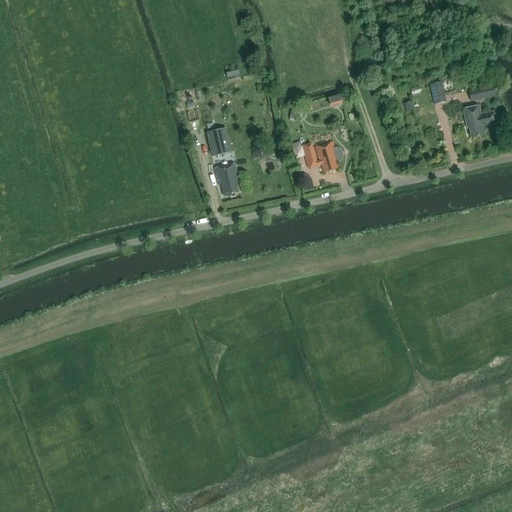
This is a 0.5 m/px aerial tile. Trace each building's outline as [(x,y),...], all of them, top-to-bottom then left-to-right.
[(227,81),(240,78),(237,64),(224,67),(227,81)] [(434,104),(446,101),(441,82),(429,85),(434,104)] [(496,96),(494,86),(479,89),(481,99),(496,96)] [(342,103),(339,95),(328,98),(330,107),(342,103)] [(408,110),(416,108),(414,100),(405,102),(408,110)] [(292,105),(289,118),(296,120),(299,107),(292,105)] [(463,109),(467,129),(469,129),(471,138),(485,135),(483,126),(496,123),(493,113),(481,116),(479,106),(463,109)] [(227,153),(222,129),(206,133),(211,156),(227,153)] [(304,156),(300,142),(291,144),(296,159),(304,156)] [(302,147),(307,165),(309,169),(322,165),(324,172),(338,168),(336,162),(340,161),(342,158),(342,155),(341,152),(339,149),(336,148),(334,148),(332,142),(315,148),(319,161),(316,162),(311,144),(302,147)] [(215,169),(219,185),(221,185),(223,196),(239,193),(237,186),(240,185),(235,164),(215,169)] [(304,192),(315,189),(312,173),(301,176),(304,192)]
